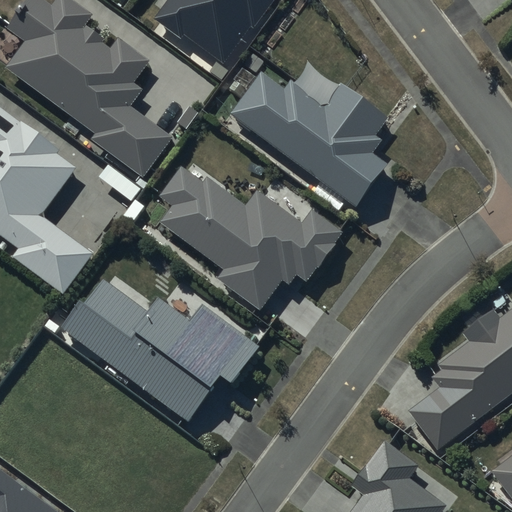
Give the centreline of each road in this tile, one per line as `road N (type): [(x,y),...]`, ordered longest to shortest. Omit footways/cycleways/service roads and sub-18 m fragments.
road 1 (residential): [(250,511),(410,296),(511,217)]
road 2 (residential): [(511,144),(402,0)]
